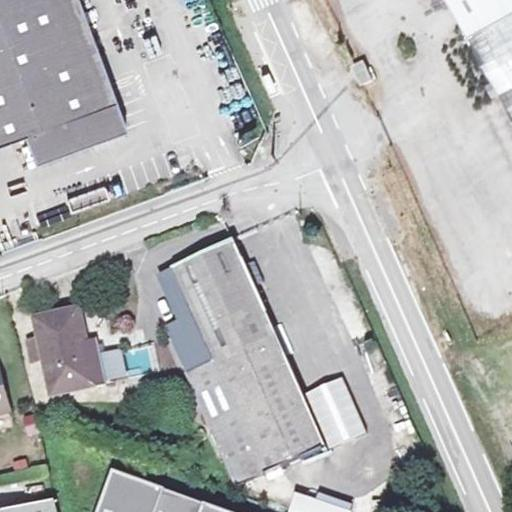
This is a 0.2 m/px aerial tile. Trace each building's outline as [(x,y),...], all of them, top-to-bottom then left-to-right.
[(82,0),(0,0),(0,143),(28,134),(38,162),(130,129),(82,0)] [(511,0),(455,0),(476,37),(511,18),(511,0)] [(511,19),(476,37),(511,100),(511,19)] [(265,92),(275,88),(267,68),(257,72),(265,92)] [(237,245),(175,274),(203,336),(189,342),(202,373),(189,378),(228,468),(260,453),(270,475),(327,449),(237,245)] [(39,336),(60,412),(98,400),(87,364),(100,361),(89,322),(39,336)] [(189,342),(176,348),(189,378),(202,373),(189,342)] [(106,359),(100,361),(87,364),(98,400),(116,396),(106,359)] [(328,449),(367,431),(342,376),(302,394),(328,449)] [(260,453),(228,468),(238,490),(270,475),(260,453)] [(205,511),(114,481),(102,511),(205,511)] [(293,492),(286,511),(349,511),(350,510),(293,492)] [(57,511),(55,503),(10,511),(57,511)]
